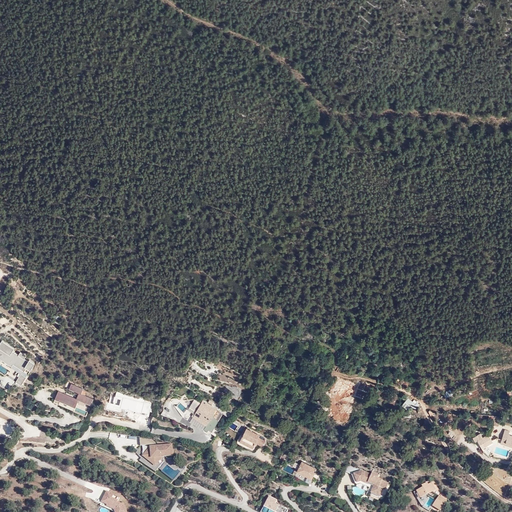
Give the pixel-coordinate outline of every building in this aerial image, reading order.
[(15,349),(1,341),(0,342),(0,358),(12,366),(13,363),(23,370),(16,380),(22,384),(35,363),(30,360),(29,361),(25,359),(27,356),(20,351),(17,355),(13,352),(15,349)] [(77,398),(59,390),(55,398),(76,406),(79,399),(90,404),(93,398),(81,393),(83,389),(71,384),(69,388),(80,392),(77,398)] [(418,405),(408,397),(402,405),(407,409),(410,405),(415,409),(418,405)] [(201,404),(194,399),(189,407),(196,410),(192,416),(206,425),(204,428),(208,430),(207,432),(210,434),(219,420),(213,417),(217,409),(203,401),(201,404)] [(78,400),(75,410),(86,414),(90,404),(78,400)] [(260,435),(247,428),(240,441),(253,448),(256,443),(262,446),(265,440),(259,437),(260,435)] [(510,431),(505,430),(504,430),(500,444),(511,447),(511,434),(509,434),(510,431)] [(480,433),(474,437),(473,438),(475,442),(477,441),(482,449),(493,442),(488,434),(483,437),(480,433)] [(140,437),(141,445),(148,445),(148,443),(155,443),(155,442),(151,440),(140,437)] [(173,443),(150,446),(142,456),(156,466),(163,457),(174,456),(173,443)] [(175,457),(172,462),(176,466),(180,461),(175,457)] [(489,466),(503,471),(505,466),(492,460),(486,465),(488,468),(489,466)] [(299,468),(313,476),(317,468),(303,461),(299,468)] [(389,482),(379,477),(372,473),(364,469),(355,473),(360,483),(363,483),(371,488),(371,492),(382,496),(389,482)] [(427,482),(423,484),(422,484),(421,485),(422,487),(416,491),(420,498),(427,494),(436,501),(433,506),(440,511),(447,501),(433,491),(435,490),(432,482),(428,484),(427,482)] [(106,490),(102,501),(101,502),(107,505),(106,506),(114,509),(115,511),(127,511),(124,502),(121,503),(118,501),(120,497),(106,490)] [(277,499),(269,496),(264,506),(275,511),(287,511),(288,510),(275,503),(277,499)]
